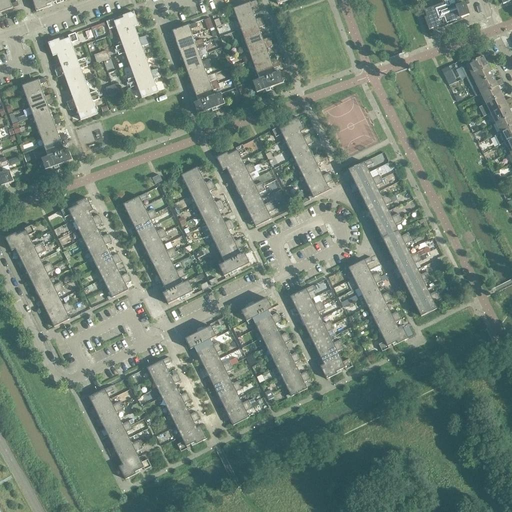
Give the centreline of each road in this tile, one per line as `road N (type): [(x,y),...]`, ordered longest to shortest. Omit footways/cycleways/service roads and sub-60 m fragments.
road 1 (residential): [(68,380),(289,273)]
road 2 (residential): [(68,380),(51,372),(0,267)]
road 3 (residential): [(337,249),(343,226),(320,219),(274,242),(289,273)]
